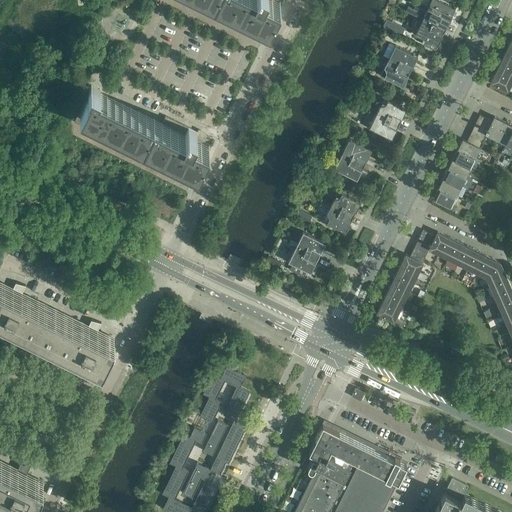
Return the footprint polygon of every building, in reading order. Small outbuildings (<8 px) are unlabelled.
[(191,0),(264,36),(280,2),(279,2),(274,0),(191,0)] [(409,3),(406,10),(423,17),(426,10),(409,3)] [(445,30),(452,15),(430,3),(422,18),(445,30)] [(407,34),(410,27),(387,18),(384,26),(407,34)] [(438,45),(445,30),(422,18),(415,33),(438,45)] [(410,71),(418,56),(395,44),(395,45),(389,42),(384,53),(389,56),(388,59),(410,71)] [(511,67),(511,55),(505,52),(501,62),(511,67)] [(403,86),(410,71),(388,59),(380,74),(403,86)] [(511,79),(511,67),(501,62),(496,71),(511,79)] [(508,90),(511,80),(511,79),(496,71),(491,81),(508,90)] [(205,135),(197,131),(166,115),(162,123),(99,92),(101,90),(91,85),(88,90),(90,91),(81,111),(80,110),(74,121),(193,179),(198,169),(209,145),(208,146),(201,142),(205,135)] [(399,123),(406,108),(384,97),(376,112),(399,123)] [(392,138),(399,123),(376,112),(369,127),(392,138)] [(492,120),(480,114),(477,120),(489,126),(492,120)] [(496,137),(504,121),(494,116),(492,120),(489,126),(487,131),(486,133),(496,137)] [(489,126),(477,120),(475,125),(487,131),(489,126)] [(505,142),(511,129),(511,124),(504,121),(496,137),(505,142)] [(487,131),(475,125),(472,130),(484,136),(486,133),(487,131)] [(484,136),(472,130),(470,135),(482,141),(484,136)] [(482,141),(470,135),(467,140),(479,146),(482,141)] [(364,164),(372,149),(349,138),(342,153),(364,164)] [(475,156),(480,147),(480,146),(479,146),(467,140),(463,138),(458,148),(475,156)] [(470,166),(475,156),(458,148),(453,158),(470,166)] [(357,179),(364,164),(342,153),(334,168),(357,179)] [(465,176),(470,166),(453,158),(448,167),(465,176)] [(461,185),(465,176),(448,167),(444,177),(461,185)] [(456,195),(461,185),(444,177),(439,187),(456,195)] [(451,205),(456,195),(439,187),(434,197),(451,205)] [(353,216),(360,201),(338,190),(330,205),(353,216)] [(346,231),(353,216),(330,205),(323,220),(346,231)] [(435,235),(423,229),(421,234),(433,240),(435,235)] [(321,251),(326,242),(303,231),(296,246),(318,257),(321,252),(321,251)] [(439,253),(447,236),(437,231),(435,235),(433,240),(430,245),(429,248),(439,253)] [(433,240),(421,234),(418,239),(430,245),(433,240)] [(448,257),(457,241),(447,236),(439,253),(448,257)] [(430,245),(418,239),(415,244),(428,250),(429,248),(430,245)] [(458,262),(467,245),(457,241),(448,257),(458,262)] [(428,250),(415,244),(413,250),(425,256),(428,250)] [(468,267),(476,250),(467,245),(458,262),(468,267)] [(316,262),(318,257),(296,246),(288,261),(298,265),(295,271),(306,277),(309,271),(311,272),(315,263),(316,262)] [(425,256),(413,250),(410,255),(422,261),(425,256)] [(477,272),(486,255),(476,250),(468,267),(477,272)] [(418,272),(423,262),(422,261),(410,255),(406,253),(401,263),(418,272)] [(486,276),(500,262),(486,255),(477,272),(486,276)] [(507,277),(500,262),(486,276),(490,285),(507,277)] [(413,281),(418,272),(401,263),(396,273),(413,281)] [(408,291),(413,281),(396,273),(392,283),(408,291)] [(511,287),(507,277),(490,285),(494,295),(511,287)] [(0,327),(96,375),(114,339),(97,331),(101,322),(91,319),(88,327),(76,350),(10,318),(21,294),(26,285),(16,282),(12,289),(0,283),(0,327)] [(404,300),(408,291),(392,283),(387,292),(404,300)] [(511,298),(511,288),(511,287),(494,295),(499,304),(511,298)] [(399,310),(404,300),(387,292),(382,302),(399,310)] [(88,327),(71,318),(21,294),(10,318),(76,350),(88,327)] [(511,310),(511,298),(499,304),(503,314),(511,310)] [(396,317),(399,310),(382,302),(377,312),(392,319),(391,322),(403,328),(405,322),(396,317)] [(511,321),(511,310),(503,314),(507,324),(511,321)] [(247,376),(228,366),(222,377),(214,373),(204,393),(211,396),(201,414),(209,418),(202,430),(195,427),(190,436),(184,433),(170,461),(176,464),(162,492),(168,496),(162,507),(171,511),(195,511),(197,510),(200,511),(203,511),(218,485),(211,481),(216,472),(220,474),(226,462),(228,463),(248,426),(235,419),(250,392),(241,387),(247,376)] [(358,400),(362,393),(354,389),(351,396),(358,400)] [(394,457),(325,423),(323,422),(309,450),(317,454),(318,453),(325,457),(326,458),(331,460),(346,468),(347,468),(354,471),(358,462),(385,475),(384,476),(390,479),(391,476),(398,480),(407,463),(399,460),(400,458),(394,456),(394,457)] [(382,511),(386,505),(398,480),(391,476),(390,479),(384,476),(385,475),(358,462),(354,471),(347,468),(346,468),(331,460),(326,458),(325,457),(318,453),(317,454),(317,456),(313,454),(308,464),(308,465),(308,466),(308,467),(309,468),(310,469),(311,469),(312,469),(313,469),(314,468),(314,467),(317,462),(318,463),(293,511),(382,511)] [(17,470),(0,462),(0,461),(0,491),(5,494),(11,482),(20,487),(14,498),(16,499),(22,502),(27,505),(31,507),(43,483),(26,475),(31,465),(21,463),(17,470)] [(502,511),(464,493),(468,484),(452,476),(445,491),(444,491),(441,499),(443,500),(442,504),(439,502),(434,511),(430,511),(428,511),(502,511)] [(14,498),(20,487),(11,482),(5,494),(9,496),(4,507),(5,508),(11,497),(14,498)] [(0,505),(4,507),(9,496),(5,494),(0,503),(0,505)] [(10,511),(16,499),(14,498),(11,497),(5,508),(10,511)] [(12,511),(16,511),(22,502),(16,499),(10,511),(12,511)] [(23,511),(27,505),(22,502),(16,511),(23,511)]
